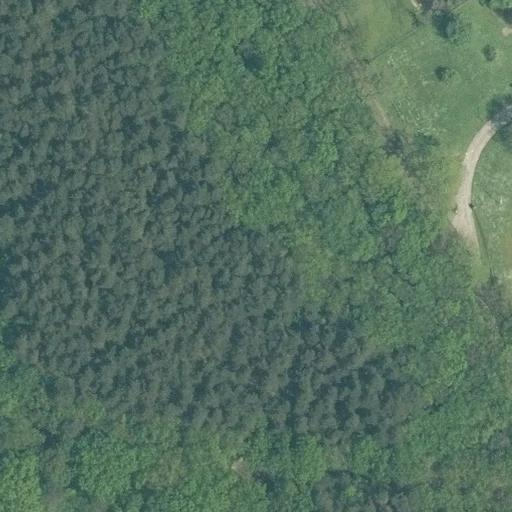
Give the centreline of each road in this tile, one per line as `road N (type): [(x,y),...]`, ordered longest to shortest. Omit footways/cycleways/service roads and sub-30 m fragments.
road 1 (track): [(511,495),(0,443)]
road 2 (track): [(511,370),(306,0)]
